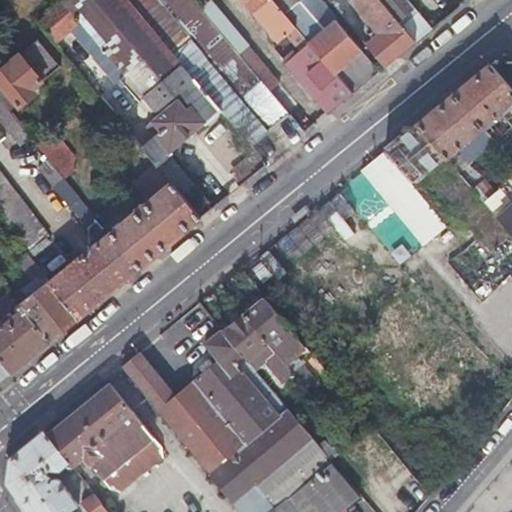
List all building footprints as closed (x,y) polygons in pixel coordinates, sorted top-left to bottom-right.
[(50,41),(57,35),(64,29),(95,66),(105,57),(150,110),(190,77),(124,0),(59,0),(34,22),(50,41)] [(191,0),(149,0),(262,133),(287,112),(267,89),(197,7),(191,0)] [(277,81),(207,0),(206,0),(197,7),(267,89),(277,81)] [(287,35),(294,29),(269,0),(245,0),(280,41),(287,35)] [(269,0),(294,29),(308,45),(350,95),(377,74),(317,0),(269,0)] [(351,0),(350,1),(376,34),(363,45),(383,68),(412,44),(374,0),(351,0)] [(374,0),(412,44),(428,31),(402,0),(374,0)] [(294,29),(287,35),(301,51),(308,45),(294,29)] [(16,105),(17,106),(18,108),(33,95),(30,91),(59,67),(35,40),(0,68),(0,102),(8,112),(16,105)] [(329,113),(350,95),(308,45),(301,51),(297,54),(294,51),(284,59),(329,113)] [(190,77),(150,110),(154,114),(194,82),(190,77)] [(152,134),(165,150),(201,120),(205,125),(220,112),(194,82),(154,114),(147,119),(151,124),(156,130),(152,134)] [(194,183),(165,150),(152,134),(146,128),(119,96),(105,106),(170,182),(200,218),(214,207),(194,183)] [(30,138),(8,112),(0,102),(0,121),(21,146),(30,138)] [(151,124),(146,128),(152,134),(156,130),(151,124)] [(49,160),(65,179),(76,171),(75,157),(55,134),(38,147),(49,160)] [(265,165),(255,153),(245,141),(228,156),(248,179),(265,165)] [(80,197),(65,179),(49,160),(39,169),(69,206),(80,197)] [(208,172),(194,183),(214,207),(228,195),(208,172)] [(502,189),(486,204),(511,233),(511,234),(511,176),(500,186),(502,189)] [(473,189),(483,201),(496,190),(486,178),(473,189)] [(139,267),(200,218),(170,182),(146,202),(136,204),(134,211),(109,232),(139,267)] [(0,215),(18,238),(34,258),(54,243),(45,238),(0,183),(0,215)] [(483,201),(486,204),(502,189),(500,186),(496,190),(483,201)] [(81,315),(139,267),(109,232),(101,222),(92,230),(100,242),(52,280),(81,315)] [(49,341),(81,315),(52,280),(34,258),(18,238),(6,247),(32,278),(19,289),(27,298),(19,304),(49,341)] [(488,333),(486,335),(511,363),(511,275),(470,313),(488,333)] [(0,358),(11,372),(49,341),(19,304),(7,289),(0,294),(0,304),(8,315),(0,322),(0,358)] [(265,298),(245,314),(270,343),(290,327),(265,298)] [(245,314),(225,331),(250,360),(270,343),(245,314)] [(209,473),(240,511),(269,511),(334,460),(328,454),(321,445),(250,360),(225,331),(223,328),(205,343),(218,360),(195,379),(218,408),(246,442),(226,458),(209,473)] [(288,346),(279,354),(295,373),(320,402),(329,395),(288,346)] [(285,382),(290,378),(295,373),(279,354),(276,350),(265,360),(285,382)] [(198,424),(139,352),(121,366),(209,473),(226,458),(198,424)] [(0,380),(11,372),(0,358),(0,380)] [(155,438),(110,381),(95,393),(92,390),(43,430),(46,433),(69,463),(72,467),(86,457),(103,479),(155,438)] [(218,408),(198,424),(226,458),(246,442),(218,408)] [(69,463),(46,433),(43,430),(8,457),(4,481),(26,511),(70,511),(79,505),(57,474),(53,478),(48,471),(51,469),(60,470),(69,463)] [(399,453),(382,434),(361,452),(377,471),(399,453)] [(327,440),(321,445),(328,454),(334,449),(327,440)] [(130,502),(153,484),(176,465),(161,446),(114,483),(130,502)] [(334,460),(269,511),(336,511),(360,491),(334,460)] [(412,511),(432,491),(410,467),(382,497),(397,511),(412,511)] [(88,511),(107,511),(92,492),(81,502),(88,511)]
